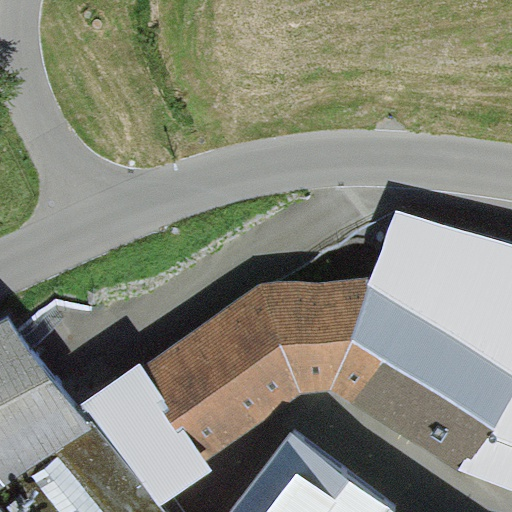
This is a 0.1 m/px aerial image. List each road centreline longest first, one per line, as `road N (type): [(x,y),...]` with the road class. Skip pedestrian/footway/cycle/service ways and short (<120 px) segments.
road 1 (unclassified): [(511,158),(478,149),(287,153),(83,214)]
road 2 (residential): [(83,214),(19,73),(14,0)]
